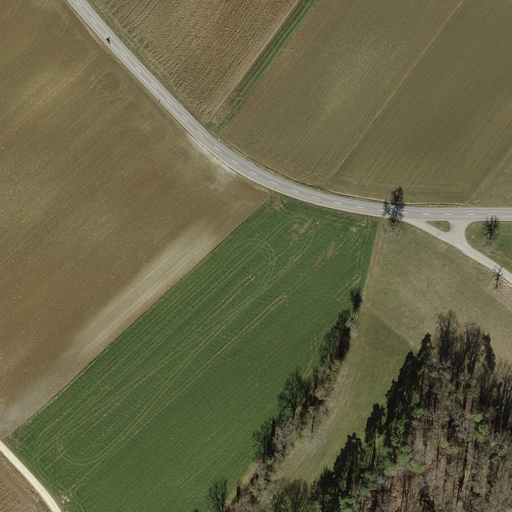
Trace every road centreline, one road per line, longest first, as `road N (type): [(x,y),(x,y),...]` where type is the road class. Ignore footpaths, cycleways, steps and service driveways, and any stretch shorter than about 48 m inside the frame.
road 1 (tertiary): [(511,214),(346,204),(249,170),(199,132),(76,0)]
road 2 (track): [(511,278),(390,211)]
